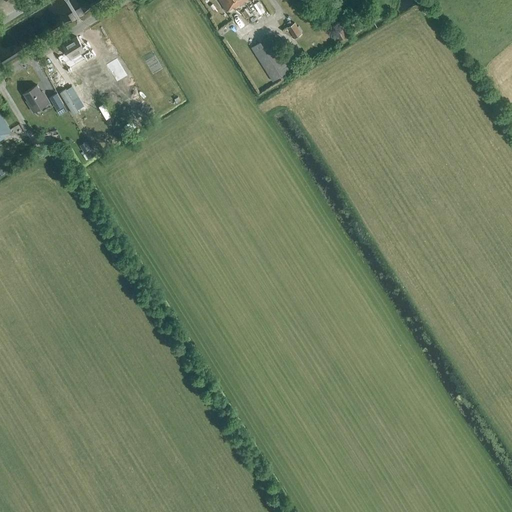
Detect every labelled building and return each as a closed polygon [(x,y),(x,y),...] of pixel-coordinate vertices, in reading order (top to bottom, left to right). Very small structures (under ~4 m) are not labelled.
[(219,0),(227,11),(234,7),(234,8),(246,0),(219,0)] [(296,39),(303,34),(296,23),(288,28),(296,39)] [(347,37),(342,29),(336,33),(340,40),(347,37)] [(273,82),(291,70),(269,36),(252,48),(273,82)] [(83,47),(76,37),(63,45),(67,51),(59,56),(62,62),(63,61),(69,71),(71,70),(70,68),(86,59),(87,60),(95,55),(88,44),(83,47)] [(91,59),(84,63),(93,80),(106,72),(103,66),(97,70),(91,59)] [(116,59),(106,65),(116,82),(126,76),(116,59)] [(43,95),(37,85),(24,93),(28,100),(26,101),(34,112),(50,102),(45,94),(43,95)] [(64,106),(59,94),(58,93),(50,97),(57,110),(60,115),(67,111),(64,106)] [(0,140),(5,137),(5,136),(11,131),(0,114),(0,140)] [(131,122),(126,125),(130,131),(136,128),(131,122)] [(90,148),(86,141),(79,146),(84,152),(90,148)] [(84,153),(88,159),(95,155),(91,149),(84,153)]
